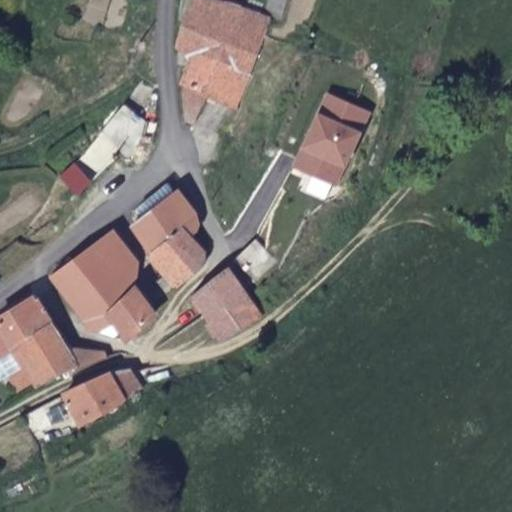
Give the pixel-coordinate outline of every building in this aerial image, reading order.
[(186,123),(193,126),(207,98),(240,111),(266,37),(271,17),(214,0),(193,0),(179,39),(191,55),(179,86),(185,89),(186,123)] [(323,93),(295,158),(312,166),(308,173),(333,184),(365,111),(323,93)] [(122,100),(97,128),(117,150),(129,161),(140,136),(141,134),(145,119),(122,100)] [(312,166),(295,158),(291,166),(308,173),(312,166)] [(137,209),(144,217),(174,195),(167,185),(137,209)] [(132,227),(167,276),(178,290),(209,262),(191,237),(204,227),(176,193),(174,195),(144,217),(132,227)] [(134,290),(136,289),(141,264),(116,232),(100,242),(134,290)] [(255,240),(235,261),(256,282),(277,261),(255,240)] [(156,317),(136,289),(134,290),(100,242),(50,278),(89,329),(99,333),(114,325),(118,330),(131,337),(156,317)] [(218,342),(261,318),(227,273),(193,298),(218,342)] [(18,343),(52,323),(34,296),(0,317),(0,371),(18,399),(43,385),(18,343)] [(78,364),(67,346),(52,323),(18,343),(43,385),(78,364)] [(109,350),(67,346),(78,364),(110,363),(109,350)] [(139,389),(128,370),(108,372),(62,394),(64,396),(81,426),(108,413),(139,389)]
